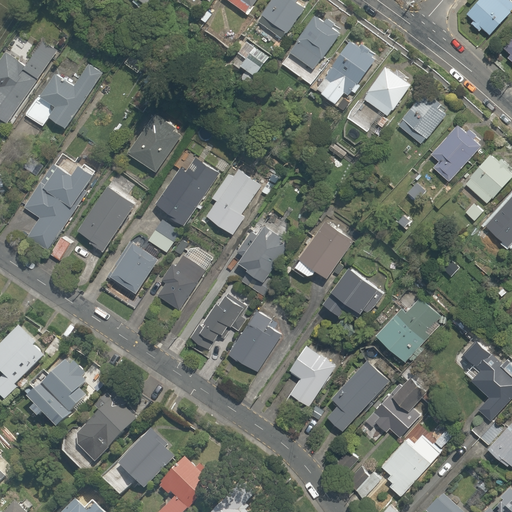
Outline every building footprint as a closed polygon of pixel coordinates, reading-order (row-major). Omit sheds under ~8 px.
[(255,0),(224,0),(245,15),(255,0)] [(304,11),(289,0),(271,0),(258,18),(284,38),(304,11)] [(472,20),(468,24),(478,33),(482,28),(487,33),(511,6),(511,2),(509,0),(472,0),(462,11),(472,20)] [(336,34),(313,16),(285,51),(309,69),(336,34)] [(511,32),(500,46),(511,56),(511,32)] [(311,86),(334,103),(341,93),(346,97),(374,57),(345,37),(311,86)] [(25,64),(5,50),(0,57),(0,117),(8,123),(55,52),(40,42),(25,64)] [(304,70),(283,55),(278,63),(298,78),(304,70)] [(74,85),(54,73),(40,95),(52,103),(49,108),(37,100),(27,115),(43,125),(48,118),(65,129),(102,70),(89,62),(74,85)] [(410,85),(383,65),(360,96),(387,116),(410,85)] [(419,91),(400,116),(402,117),(396,124),(423,144),(447,112),(419,91)] [(354,111),(348,119),(367,132),(372,123),(354,111)] [(180,133),(150,113),(124,152),(153,173),(180,133)] [(457,121),(430,155),(435,160),(429,167),(447,181),(481,139),(457,121)] [(350,128),(343,139),(355,146),(361,135),(350,128)] [(328,139),(325,145),(342,157),(346,152),(328,139)] [(486,203),(511,173),(511,171),(491,152),(463,183),(486,203)] [(193,178),(178,168),(154,204),(182,224),(217,173),(203,164),(193,178)] [(68,174),(54,165),(25,208),(37,217),(27,232),(50,248),(95,180),(73,166),(68,174)] [(238,171),(224,173),(209,197),(214,200),(204,215),(233,234),(244,216),(241,213),(259,185),(238,171)] [(102,185),(76,232),(84,236),(81,241),(102,253),(131,202),(102,185)] [(511,191),(499,206),(500,207),(488,221),(502,233),(509,226),(511,228),(511,191)] [(485,211),(474,201),(465,212),(476,221),(485,211)] [(289,267),(304,278),(310,270),(324,279),(349,242),(320,222),(289,267)] [(260,225),(236,261),(245,266),(243,270),(262,282),(287,243),(260,225)] [(157,227),(148,239),(166,252),(175,240),(157,227)] [(73,245),(59,236),(48,254),(62,263),(73,245)] [(155,257),(127,240),(106,275),(134,292),(155,257)] [(175,265),(170,261),(159,277),(164,280),(155,293),(178,309),(215,256),(191,240),(175,265)] [(105,260),(92,254),(82,274),(95,281),(105,260)] [(362,308),(369,313),(383,290),(341,266),(319,304),(338,316),(345,305),(359,314),(362,308)] [(191,340),(209,351),(218,336),(224,339),(243,308),(218,293),(191,340)] [(405,313),(397,306),(370,337),(402,365),(441,319),(418,299),(405,313)] [(266,330),(272,319),(252,308),(227,355),(259,372),(278,337),(266,330)] [(0,369),(3,372),(0,375),(0,395),(2,397),(48,352),(19,323),(0,342),(0,369)] [(485,399),(476,407),(488,419),(511,397),(511,363),(486,335),(463,357),(475,370),(466,379),(485,399)] [(304,343),(287,369),(299,377),(288,395),(307,407),(335,362),(304,343)] [(82,386),(86,382),(86,370),(66,352),(38,384),(32,379),(21,393),(33,403),(28,409),(38,417),(43,412),(58,425),(88,391),(82,386)] [(338,413),(329,423),(339,432),(388,379),(364,356),(335,387),(341,393),(330,405),(338,413)] [(423,392),(405,379),(388,402),(380,396),(365,417),(385,433),(388,429),(399,438),(417,414),(411,409),(423,392)] [(81,427),(76,422),(56,442),(85,472),(140,417),(111,388),(96,403),(100,408),(81,427)] [(511,417),(501,428),(494,420),(478,435),(487,445),(484,447),(504,470),(511,463),(511,417)] [(166,447),(172,439),(150,421),(102,478),(123,495),(136,478),(147,488),(175,455),(166,447)] [(452,436),(444,429),(432,443),(440,450),(452,436)] [(391,483),(389,486),(400,496),(431,461),(405,438),(381,466),(390,474),(386,478),(391,483)] [(173,493),(155,511),(184,511),(215,480),(187,452),(158,482),(168,492),(170,490),(173,493)] [(359,458),(353,453),(340,466),(346,471),(359,458)] [(0,480),(13,468),(0,455),(0,480)] [(367,472),(362,467),(347,481),(362,496),(379,480),(369,469),(367,472)] [(254,511),(233,488),(207,511),(254,511)] [(511,511),(511,495),(505,489),(485,511),(511,511)] [(108,511),(95,498),(86,507),(75,496),(58,511),(108,511)] [(454,511),(438,496),(423,511),(454,511)] [(32,511),(15,498),(3,511),(32,511)]
